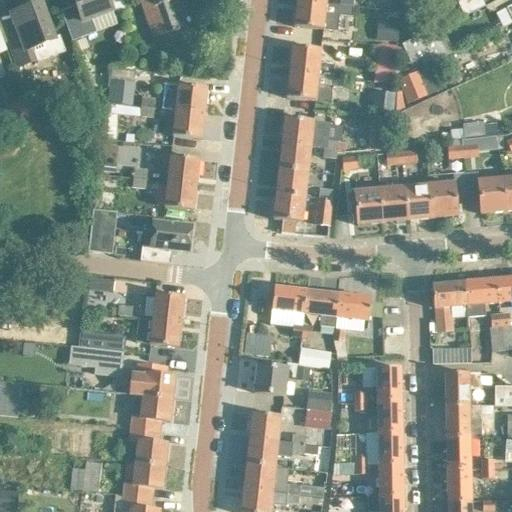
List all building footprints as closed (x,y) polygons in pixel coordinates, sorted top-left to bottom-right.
[(61,12),(68,31),(72,42),(96,33),(91,20),(113,12),(108,0),(73,0),(78,12),(64,17),(62,12),(61,12)] [(175,0),(139,0),(154,39),(179,30),(169,3),(176,1),(175,0)] [(339,0),(339,7),(352,8),(353,0),(339,0)] [(485,7),(481,0),(456,0),(464,16),(485,7)] [(337,31),(339,17),(351,18),(352,8),(339,7),(324,5),(297,2),(294,28),(323,31),(338,33),(338,31),(337,31)] [(41,4),(10,16),(20,42),(9,46),(16,65),(17,68),(34,61),(49,56),(49,58),(64,52),(59,37),(54,39),(48,23),(41,4)] [(401,45),(401,46),(410,65),(430,56),(421,35),(411,40),(401,45)] [(377,47),(375,68),(397,70),(399,49),(377,47)] [(292,48),(289,74),(345,80),(346,70),(334,69),(334,65),(318,63),(319,51),(292,48)] [(130,72),(129,85),(137,86),(138,73),(130,72)] [(397,81),(408,107),(428,98),(418,73),(397,81)] [(345,80),(289,74),(286,99),(314,102),(315,91),(332,92),(332,88),(344,89),(345,80)] [(174,112),(204,115),(207,89),(177,86),(176,96),(163,94),(161,110),(174,112)] [(379,112),(391,114),(394,95),(382,93),(379,112)] [(142,98),(140,108),(154,110),(155,100),(142,98)] [(140,108),(108,104),(107,114),(153,119),(154,110),(140,108)] [(204,115),(174,112),(171,138),(201,141),(204,115)] [(371,130),(370,150),(391,148),(392,131),(392,119),(369,117),(368,130),(371,130)] [(313,122),(284,119),(281,144),(310,147),(324,149),(325,141),(327,126),(313,125),(313,122)] [(483,125),(462,126),(463,139),(484,138),(483,125)] [(337,144),(337,142),(325,141),(324,149),(337,150),(337,144)] [(337,150),(336,153),(344,152),(345,143),(337,142),(337,144),(337,150)] [(281,144),(279,169),(307,172),(310,147),(281,144)] [(477,145),(462,146),(463,159),(478,158),(477,145)] [(463,159),(462,146),(447,148),(448,161),(463,159)] [(335,160),(336,154),(336,153),(337,150),(324,149),(323,159),(335,160)] [(415,152),(400,153),(401,166),(417,164),(415,152)] [(401,166),(400,153),(385,155),(386,167),(401,166)] [(170,157),(167,183),(196,186),(199,161),(170,157)] [(357,170),(356,158),(341,159),(342,172),(357,170)] [(105,164),(103,173),(115,174),(116,166),(105,164)] [(134,169),(133,179),(146,181),(147,171),(134,169)] [(279,169),(276,194),(305,197),(307,172),(279,169)] [(477,176),(465,177),(467,198),(479,197),(481,215),(506,213),(503,180),(478,183),(477,176)] [(452,185),(428,187),(431,220),(457,218),(455,199),(467,198),(465,177),(452,178),(452,185)] [(122,180),(98,178),(97,189),(121,191),(122,180)] [(146,181),(133,179),(131,189),(145,190),(146,181)] [(511,179),(503,180),(506,213),(511,212),(511,179)] [(196,186),(167,183),(164,209),(193,212),(196,186)] [(428,187),(404,189),(407,222),(431,220),(428,187)] [(351,209),(349,188),(338,189),(340,210),(351,209)] [(404,189),(379,192),(382,224),(407,222),(404,189)] [(382,224),(379,192),(354,194),(357,227),(382,224)] [(305,197),(276,194),(273,221),(282,222),(281,234),(293,236),(294,223),(302,224),(305,197)] [(317,200),(313,228),(328,229),(331,201),(317,200)] [(88,253),(112,256),(116,215),(92,212),(88,253)] [(140,262),(170,266),(172,252),(188,254),(191,227),(153,223),(150,248),(142,247),(140,262)] [(89,279),(88,291),(112,294),(114,282),(89,279)] [(498,305),(511,303),(511,280),(496,282),(498,305)] [(484,306),(498,305),(496,282),(464,284),(466,307),(467,319),(485,317),(484,306)] [(450,309),(466,307),(464,284),(432,287),(434,310),(435,310),(436,334),(453,333),(450,309)] [(271,312),(304,315),(306,293),(274,289),(271,312)] [(306,293),(304,315),(320,317),(319,327),(334,329),(335,319),(338,296),(306,293)] [(155,295),(152,321),(181,324),(183,298),(155,295)] [(371,300),(338,296),(335,319),(368,322),(371,300)] [(118,306),(117,316),(131,318),(133,308),(118,306)] [(510,314),(499,315),(500,327),(511,326),(510,314)] [(490,316),(491,328),(500,327),(499,315),(490,316)] [(130,328),(131,318),(117,316),(116,326),(130,328)] [(181,324),(152,321),(149,346),(158,347),(178,350),(181,324)] [(291,338),(301,339),(302,326),(293,325),(291,338)] [(302,326),(301,339),(311,340),(312,327),(302,326)] [(511,326),(500,327),(503,352),(511,351),(511,326)] [(500,327),(491,328),(489,329),(492,354),(503,352),(500,327)] [(332,342),(344,344),(345,332),(334,330),(332,342)] [(271,360),(275,338),(247,333),(243,355),(271,360)] [(91,336),(90,350),(100,351),(124,354),(125,340),(101,337),(91,336)] [(100,351),(84,349),(82,367),(94,368),(95,362),(122,365),(124,354),(100,351)] [(298,367),(328,371),(331,354),(300,349),(298,367)] [(470,351),(433,352),(433,366),(449,366),(471,365),(470,351)] [(128,397),(142,398),(142,397),(172,401),(175,377),(165,376),(166,368),(137,365),(136,374),(130,374),(128,397)] [(254,394),(283,398),(291,398),(292,387),(284,386),(286,370),(257,366),(254,394)] [(377,370),(377,402),(400,401),(399,369),(377,370)] [(445,375),(445,407),(468,406),(468,391),(480,391),(479,375),(465,375),(445,375)] [(494,408),(507,408),(511,408),(511,387),(494,387),(494,408)] [(308,392),(306,409),(329,412),(332,394),(308,392)] [(0,417),(15,419),(18,419),(20,395),(0,393),(0,417)] [(354,393),(354,402),(366,402),(366,393),(354,393)] [(142,397),(142,398),(140,417),(132,416),(131,428),(159,431),(160,423),(170,424),(172,401),(142,397)] [(371,435),(378,435),(378,434),(401,434),(400,401),(377,402),(378,416),(370,419),(371,435)] [(366,402),(354,402),(355,412),(366,412),(366,402)] [(446,440),(469,440),(481,439),(480,416),(480,408),(480,407),(468,408),(468,406),(445,407),(446,440)] [(492,416),(492,407),(480,408),(480,416),(492,416)] [(329,412),(306,409),(304,428),(328,431),(330,414),(329,414),(329,412)] [(252,414),(249,440),(276,443),(276,442),(279,418),(252,414)] [(79,453),(92,455),(95,431),(81,429),(79,453)] [(136,444),(134,465),(165,468),(167,444),(158,443),(158,435),(131,432),(129,443),(136,444)] [(378,434),(378,435),(379,466),(401,466),(401,434),(378,434)] [(290,445),(304,446),(305,437),(292,435),(290,444),(290,445)] [(338,436),(339,450),(363,449),(362,436),(338,436)] [(249,440),(246,465),(273,468),(274,457),(290,459),(291,454),(303,456),(304,446),(290,445),(290,444),(276,442),(276,443),(249,440)] [(446,440),(447,472),(470,472),(469,440),(446,440)] [(354,457),(355,467),(367,466),(367,457),(354,457)] [(481,462),(481,471),(494,471),(494,462),(481,462)] [(70,491),(80,493),(81,491),(97,494),(101,465),(86,463),(84,471),(72,469),(70,491)] [(165,468),(134,465),(132,485),(125,484),(124,495),(151,498),(152,490),(162,491),(165,468)] [(246,465),(243,491),(270,494),(270,493),(273,468),(246,465)] [(355,467),(355,476),(368,476),(367,466),(355,467)] [(379,466),(379,498),(402,498),(401,466),(379,466)] [(494,471),(481,471),(481,481),(494,481),(494,471)] [(447,472),(447,503),(470,503),(470,472),(447,472)] [(286,485),(285,494),(299,496),(300,486),(286,485)] [(0,489),(0,492),(0,510),(12,511),(15,511),(17,491),(0,489)] [(270,494),(243,491),(240,511),(268,511),(269,505),(286,507),(286,505),(298,506),(299,496),(285,494),(270,493),(270,494)] [(309,497),(308,508),(307,511),(319,511),(321,499),(309,497)] [(402,511),(402,498),(379,498),(366,498),(366,511),(402,511)] [(129,511),(128,511),(159,511),(160,511),(150,510),(151,502),(123,499),(122,511),(129,511)] [(470,511),(470,503),(447,503),(447,511),(470,511)] [(483,503),(482,511),(494,511),(494,503),(483,503)]
